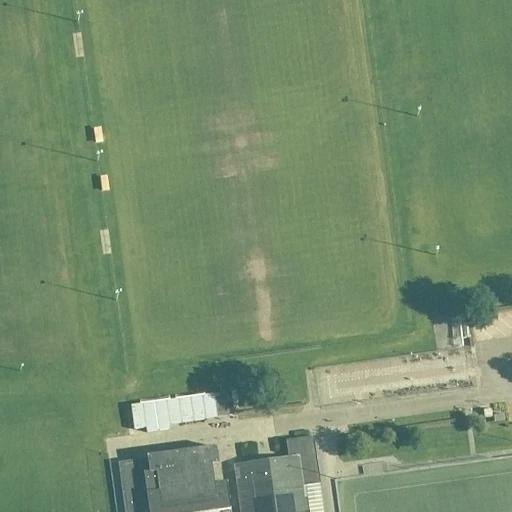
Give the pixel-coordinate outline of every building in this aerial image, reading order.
[(129,408),(133,433),(145,431),(145,435),(169,432),(168,427),(216,420),(212,397),(129,408)] [(286,441),(288,460),(234,467),(239,511),(307,511),(304,487),(320,485),(313,437),(286,441)] [(149,477),(151,494),(213,486),(210,466),(217,465),(215,448),(146,458),(147,460),(149,477)] [(117,464),(120,481),(149,477),(147,460),(117,464)] [(151,494),(149,477),(120,481),(122,498),(151,494)] [(153,511),(228,511),(225,484),(213,486),(151,494),(154,511),(153,511)] [(124,511),(148,511),(154,511),(151,494),(122,498),(124,511)]
